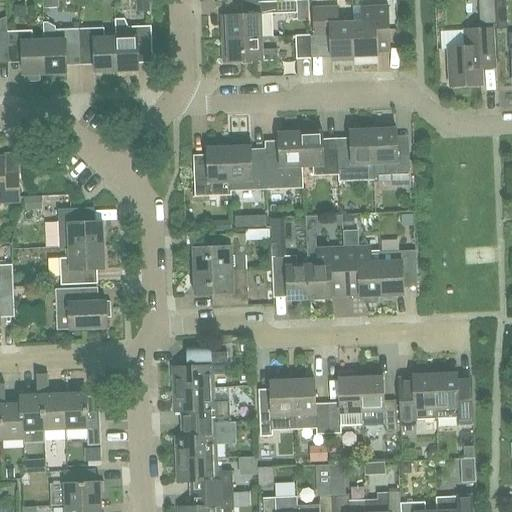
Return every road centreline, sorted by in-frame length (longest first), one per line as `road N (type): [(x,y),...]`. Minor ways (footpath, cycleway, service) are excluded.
road 1 (residential): [(175,105),(399,96),(420,102),(444,127),(511,127)]
road 2 (residential): [(452,330),(262,340),(253,323),(157,326)]
road 3 (residential): [(157,326),(156,216),(116,165)]
road 4 (residential): [(145,511),(140,364)]
road 5 (residential): [(0,366),(140,364)]
road 6 (residential): [(116,165),(51,111),(0,115)]
